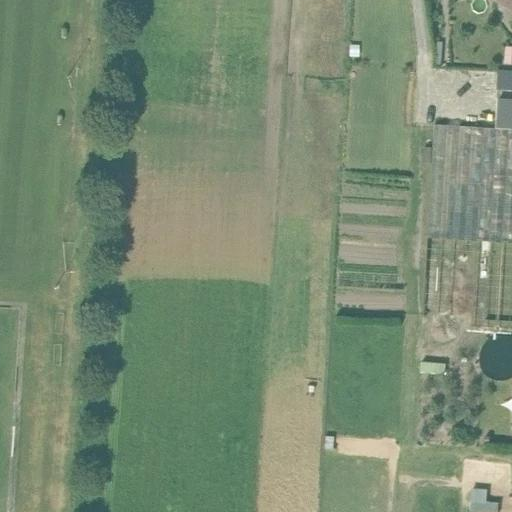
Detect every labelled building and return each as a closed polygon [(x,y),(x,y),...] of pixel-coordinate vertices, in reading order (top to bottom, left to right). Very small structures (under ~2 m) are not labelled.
[(511,0),(496,0),(511,9),(511,0)] [(497,89),(511,90),(511,70),(498,69),(497,89)] [(511,101),(498,101),(496,128),(434,125),(423,327),(511,331),(511,101)] [(511,381),(511,379),(511,344),(500,337),(484,365),(511,381)] [(472,509),(499,510),(500,501),(489,500),(489,489),(473,488),(472,509)]
